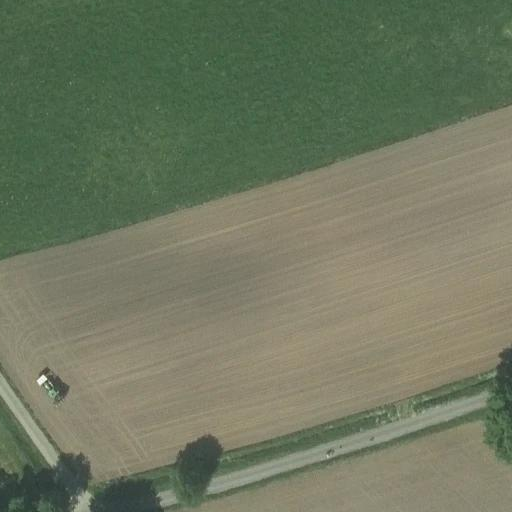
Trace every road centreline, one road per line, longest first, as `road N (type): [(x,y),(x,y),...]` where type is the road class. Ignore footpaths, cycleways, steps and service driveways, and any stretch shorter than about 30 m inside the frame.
road 1 (unclassified): [(114,511),(511,395)]
road 2 (unclassified): [(0,369),(99,511)]
